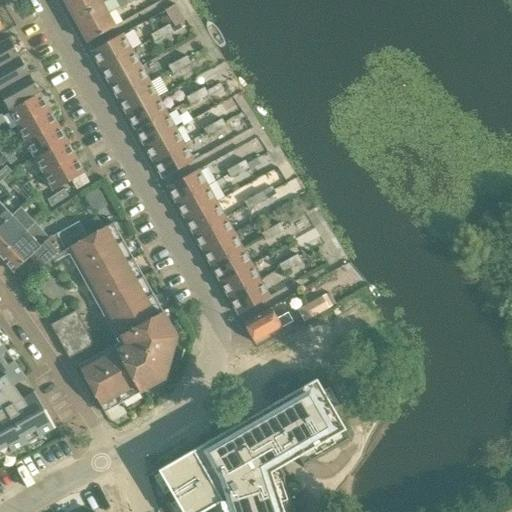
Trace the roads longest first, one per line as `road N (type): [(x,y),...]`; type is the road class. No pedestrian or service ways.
road 1 (tertiary): [(113,455),(186,411),(208,380),(215,331),(211,309),(37,0)]
road 2 (residential): [(113,455),(0,288)]
